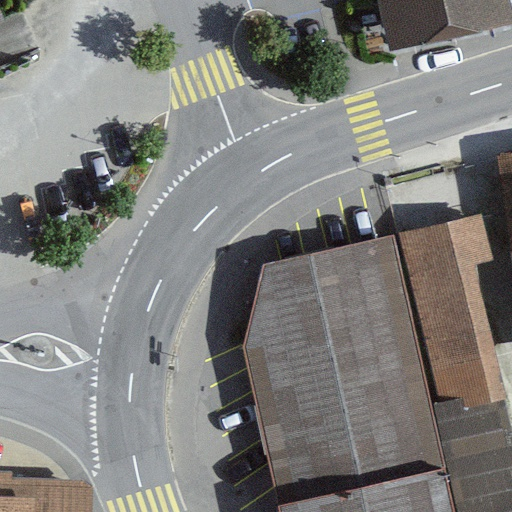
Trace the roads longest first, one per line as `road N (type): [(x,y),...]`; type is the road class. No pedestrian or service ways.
road 1 (secondary): [(511,80),(326,139),(249,180)]
road 2 (secondary): [(249,180),(181,246),(134,358)]
road 3 (residential): [(249,180),(176,0)]
road 4 (secondary): [(134,358),(130,433),(147,511)]
road 5 (residential): [(134,358),(0,357)]
